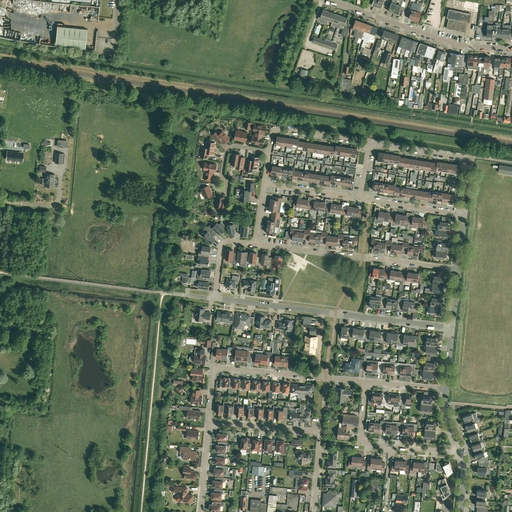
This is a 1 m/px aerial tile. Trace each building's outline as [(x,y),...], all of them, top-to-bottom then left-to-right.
[(378,0),(376,7),(381,8),(383,1),(387,3),(388,0),(378,0)] [(393,13),(396,4),(397,0),(392,0),(388,11),(393,13)] [(399,0),(398,5),(396,4),(393,13),(398,14),(399,12),(402,13),(404,7),(401,6),(402,0),(399,0)] [(420,2),(419,4),(414,20),(418,22),(421,13),(419,12),(423,3),(420,2)] [(414,20),(419,4),(416,3),(414,10),(412,9),(409,18),(414,20)] [(326,20),(329,11),(327,10),(326,9),(324,8),(323,8),(323,9),(321,14),(321,13),(320,14),(319,16),(320,16),(320,17),(320,18),(323,19),(322,23),(325,24),(326,20)] [(449,9),(447,18),(449,18),(447,28),(466,32),(468,22),(469,23),(471,14),(449,9)] [(485,29),(485,31),(486,31),(487,31),(487,37),(492,37),(493,25),(493,22),(494,16),(495,11),(492,11),(489,10),(489,21),(488,21),(487,28),(486,28),(485,29)] [(326,20),(332,22),(335,13),(329,11),(326,20)] [(337,27),(338,24),(341,15),(335,13),(332,22),(331,25),(337,27)] [(347,17),(341,15),(338,24),(337,27),(340,28),(343,29),(341,35),(346,37),(348,24),(345,23),(347,17)] [(353,36),(356,37),(357,35),(361,22),(355,20),(352,30),(355,31),(353,36)] [(357,35),(356,37),(354,41),(357,42),(359,38),(361,39),(367,24),(361,22),(357,35)] [(361,39),(364,39),(361,46),(364,47),(368,39),(372,26),(370,25),(369,24),(368,23),(367,24),(361,39)] [(502,38),(510,39),(511,25),(503,24),(502,28),(502,38)] [(87,30),(72,28),(57,26),(55,47),(85,50),(87,30)] [(372,26),(368,39),(370,40),(371,36),(374,38),(378,28),(372,26)] [(381,38),(389,40),(391,33),(384,30),(381,38)] [(399,35),(391,33),(389,40),(396,43),(399,35)] [(405,48),(407,49),(410,39),(406,38),(401,53),(403,54),(405,48)] [(324,46),(329,48),(332,43),(332,41),(326,39),(326,40),(324,46)] [(408,57),(409,56),(414,41),(410,39),(407,49),(404,56),(408,57)] [(418,42),(414,41),(409,56),(411,57),(413,51),(415,52),(418,42)] [(424,44),(420,43),(415,55),(417,56),(416,59),(418,60),(424,44)] [(428,46),(424,44),(418,60),(420,60),(422,61),(425,55),(428,46)] [(436,48),(432,47),(426,62),(429,63),(431,57),(433,58),(436,48)] [(434,70),(436,70),(442,52),(441,51),(441,50),(439,49),(438,50),(435,58),(437,59),(435,64),(436,64),(434,70)] [(381,61),(389,64),(393,54),(385,51),(381,61)] [(444,52),(442,52),(436,70),(435,73),(438,74),(440,66),(442,66),(444,61),(447,53),(446,53),(446,52),(444,51),(444,52)] [(443,75),(443,80),(447,81),(448,70),(453,71),(453,67),(454,64),(455,54),(449,53),(447,68),(444,67),(443,75)] [(454,64),(453,67),(462,68),(462,65),(464,55),(459,55),(455,54),(454,64)] [(394,59),(391,74),(397,75),(398,69),(399,63),(400,59),(394,59)] [(307,80),(308,70),(301,69),(299,78),(307,80)] [(340,84),(339,90),(349,92),(350,86),(351,86),(351,80),(341,78),(340,84)] [(494,79),(486,78),(484,98),(492,99),(494,79)] [(449,103),(448,113),(457,114),(459,105),(449,103)] [(266,126),(255,124),(255,126),(253,126),(253,129),(254,129),(254,132),(255,132),(254,136),(253,136),(251,143),(263,145),(264,137),(263,137),(263,133),(265,133),(266,126)] [(241,141),(246,142),(247,133),(242,131),(236,130),(235,139),(239,140),(241,140),(241,141)] [(212,135),(216,140),(219,143),(222,141),(224,144),(229,139),(223,131),(219,134),(217,131),(212,135)] [(214,154),(215,150),(213,150),(214,147),(214,148),(215,143),(207,142),(207,143),(206,143),(205,148),(202,148),(200,157),(208,158),(209,153),(214,154)] [(19,161),(20,153),(7,151),(6,159),(19,161)] [(241,155),(233,153),(232,159),(231,159),(230,164),(231,164),(231,165),(236,166),(236,168),(243,169),(244,160),(240,159),(241,155)] [(252,157),(251,160),(250,166),(247,165),(245,171),(252,172),(252,168),(257,169),(259,158),(252,157)] [(206,170),(205,177),(205,180),(211,181),(213,171),(215,172),(217,165),(205,163),(204,170),(206,170)] [(511,166),(500,165),(498,172),(511,174),(511,166)] [(45,174),(44,184),(44,187),(47,187),(46,188),(51,188),(51,187),(54,187),(54,185),(55,175),(45,174)] [(203,183),(198,182),(197,186),(200,186),(201,188),(201,189),(205,198),(212,196),(208,186),(204,187),(203,186),(203,183)] [(248,182),(248,190),(236,189),(236,197),(240,197),(239,201),(249,201),(250,191),(253,191),(254,183),(248,182)] [(447,202),(453,203),(453,200),(457,201),(458,198),(454,198),(454,194),(449,193),(449,194),(447,202)] [(226,203),(223,202),(224,197),(217,196),(215,206),(220,207),(219,209),(225,210),(226,203)] [(282,198),(275,197),(274,200),(271,199),(270,200),(269,204),(281,206),(282,198)] [(302,208),(303,199),(298,198),(297,201),(294,200),(293,207),(300,208),(299,210),(301,211),(302,208)] [(303,199),(302,208),(310,209),(311,203),(308,202),(309,200),(303,199)] [(320,202),(315,201),(314,203),(311,203),(310,209),(319,211),(320,202)] [(325,203),(320,202),(319,211),(327,212),(328,206),(325,205),(325,203)] [(273,211),(272,214),(272,216),(273,216),(279,217),(280,215),(280,212),(281,206),(269,204),(268,209),(269,209),(269,210),(273,211)] [(328,206),(327,212),(335,213),(337,204),(331,204),(331,206),(328,206)] [(337,204),(335,213),(344,215),(345,208),(342,208),(342,205),(337,204)] [(345,208),(344,215),(352,216),(354,207),(348,206),(348,209),(345,208)] [(359,208),(354,207),(352,216),(361,218),(362,211),(359,211),(359,208)] [(376,213),(375,220),(374,223),(377,224),(378,222),(383,223),(383,221),(385,212),(379,211),(379,214),(376,213)] [(385,212),(383,221),(392,222),(393,216),(390,215),(390,213),(385,212)] [(400,225),(400,224),(402,215),(396,214),(396,216),(393,216),(392,222),(391,226),(395,226),(395,225),(400,225)] [(407,216),(402,215),(400,224),(400,225),(405,226),(405,227),(408,228),(410,219),(407,218),(407,216)] [(280,219),(279,219),(279,217),(273,216),(272,216),(271,218),(271,221),(267,220),(266,226),(275,227),(278,228),(279,228),(280,219)] [(410,219),(408,228),(411,228),(411,227),(417,228),(417,227),(418,218),(413,217),(413,219),(410,219)] [(424,218),(418,218),(417,227),(425,228),(426,221),(423,221),(424,218)] [(235,226),(238,227),(239,223),(239,221),(236,221),(231,222),(231,224),(227,225),(229,234),(232,234),(233,234),(234,234),(235,233),(234,226),(235,226)] [(212,223),(207,227),(215,234),(217,232),(219,234),(224,230),(223,228),(224,226),(224,225),(221,222),(219,225),(217,223),(215,226),(212,223)] [(450,222),(449,222),(449,223),(440,222),(440,225),(439,224),(438,230),(449,231),(450,226),(451,226),(451,225),(452,225),(452,224),(452,223),(451,222),(450,222)] [(238,227),(238,229),(241,229),(241,235),(244,236),(244,237),(248,237),(248,232),(247,232),(248,227),(244,227),(245,224),(239,223),(238,227)] [(215,234),(207,227),(206,226),(203,230),(206,233),(203,236),(211,244),(215,239),(213,237),(215,234)] [(278,228),(275,227),(266,226),(265,231),(269,232),(271,232),(270,235),(276,236),(277,233),(278,228)] [(297,243),(299,232),(296,231),(296,229),(291,228),(290,236),(293,236),(292,241),(292,242),(297,243)] [(299,232),(297,243),(302,244),(303,242),(304,237),(307,238),(308,230),(302,229),(302,232),(299,232)] [(315,243),(316,234),(310,233),(311,230),(308,230),(307,238),(310,238),(309,242),(315,243)] [(401,230),(401,238),(409,239),(409,235),(405,235),(406,231),(401,230)] [(447,239),(447,240),(448,240),(449,240),(449,239),(450,239),(450,238),(451,238),(451,237),(450,237),(450,236),(449,236),(449,231),(438,230),(438,235),(439,235),(438,238),(447,239)] [(316,231),(316,234),(315,243),(315,244),(320,244),(321,239),(323,240),(324,232),(316,231)] [(327,235),(327,233),(324,232),(323,240),(326,240),(326,244),(331,245),(332,236),(327,235)] [(340,242),(341,234),(336,234),(335,236),(332,236),(331,245),(337,245),(337,242),(340,242)] [(341,234),(340,242),(343,242),(343,246),(348,247),(349,238),(350,235),(341,234)] [(352,238),(349,238),(348,247),(354,247),(354,244),(357,244),(358,236),(353,236),(352,238)] [(380,242),(381,239),(372,238),(371,246),(374,246),(374,250),(379,251),(380,242)] [(388,248),(389,240),(386,240),(386,243),(380,242),(379,251),(385,251),(385,248),(388,248)] [(397,241),(389,240),(388,248),(391,248),(390,252),(396,253),(397,241)] [(406,242),(397,241),(396,253),(401,253),(402,250),(405,250),(406,242)] [(409,243),(406,242),(405,250),(408,251),(407,254),(413,255),(414,246),(408,246),(409,243)] [(436,250),(447,251),(448,246),(449,246),(450,245),(450,244),(450,243),(449,243),(448,242),(446,242),(446,243),(438,242),(437,245),(436,250)] [(414,245),(414,246),(413,255),(418,256),(419,252),(422,252),(423,245),(420,244),(419,246),(414,245)] [(199,252),(198,255),(208,257),(209,253),(210,252),(211,247),(202,246),(201,251),(200,252),(199,252)] [(232,257),(233,253),(233,250),(227,250),(225,259),(229,260),(229,263),(235,264),(236,257),(232,257)] [(446,256),(447,251),(436,250),(436,255),(436,258),(445,259),(444,260),(446,260),(447,260),(448,260),(448,259),(448,258),(448,257),(447,256),(446,256)] [(247,260),(248,252),(245,252),(239,252),(239,251),(237,261),(240,261),(240,265),(247,266),(247,260)] [(249,262),(256,263),(255,265),(259,265),(260,259),(256,258),(257,253),(250,253),(249,262)] [(262,254),(262,259),(261,263),(264,264),(264,267),(270,268),(271,258),(268,257),(268,255),(263,254),(262,254)] [(198,255),(198,259),(199,259),(200,261),(200,265),(208,266),(209,262),(208,260),(208,257),(198,255)] [(271,263),(270,269),(277,270),(277,267),(281,267),(283,257),(275,256),(275,263),(271,263)] [(370,277),(378,278),(379,269),(374,268),(373,273),(370,273),(370,277)] [(379,269),(378,278),(387,279),(387,272),(384,272),(385,270),(379,269)] [(195,278),(196,278),(201,279),(201,276),(202,276),(207,276),(207,277),(210,277),(211,271),(202,270),(201,272),(196,272),(195,278)] [(387,272),(387,279),(395,280),(396,271),(391,270),(390,273),(387,272)] [(404,281),(404,275),(401,274),(402,272),(396,271),(395,280),(395,282),(400,282),(400,283),(403,284),(404,281)] [(412,282),(413,273),(408,272),(407,275),(404,275),(404,281),(412,282)] [(413,273),(412,282),(421,283),(421,277),(418,276),(419,274),(413,273)] [(227,279),(226,286),(227,288),(235,289),(236,282),(239,282),(239,276),(232,275),(232,279),(227,279)] [(444,276),(443,276),(443,277),(434,276),(434,279),(433,279),(433,284),(443,285),(444,280),(445,280),(446,280),(446,279),(446,278),(446,277),(445,277),(445,276),(444,276)] [(201,279),(196,278),(196,283),(199,283),(198,287),(209,289),(209,283),(205,282),(205,279),(201,279)] [(275,284),(279,285),(279,279),(273,278),(273,282),(268,282),(267,293),(274,294),(275,284)] [(249,281),(243,280),(242,287),(247,287),(248,287),(248,291),(255,291),(256,281),(249,280),(249,281)] [(441,293),(441,294),(442,294),(443,294),(444,294),(444,293),(445,293),(445,292),(445,291),(444,291),(444,290),(443,290),(443,285),(433,284),(430,284),(430,289),(425,288),(425,292),(432,293),(432,292),(437,292),(441,293)] [(366,305),(375,307),(376,297),(371,297),(371,295),(367,294),(366,305)] [(381,298),(376,297),(375,307),(383,308),(384,297),(381,296),(381,298)] [(383,308),(391,309),(393,299),(387,299),(388,297),(384,297),(383,308)] [(398,300),(393,299),(391,309),(400,310),(401,299),(398,298),(398,300)] [(440,299),(436,299),(432,298),(431,301),(430,306),(441,307),(442,302),(443,302),(444,301),(444,300),(444,299),(443,299),(443,298),(442,298),(440,298),(440,299)] [(400,310),(406,311),(408,311),(409,302),(404,301),(404,299),(401,299),(400,310)] [(409,302),(408,311),(417,312),(418,301),(415,300),(415,302),(409,302)] [(441,312),(441,307),(430,306),(428,306),(427,314),(439,315),(439,316),(441,316),(442,316),(442,315),(442,314),(442,313),(442,312),(441,312)] [(204,309),(199,309),(198,312),(196,312),(196,313),(196,314),(195,320),(203,321),(203,319),(210,320),(211,313),(204,312),(204,309)] [(217,316),(217,320),(225,321),(225,323),(232,323),(232,322),(233,323),(234,313),(225,312),(225,313),(218,312),(217,315),(217,316)] [(249,324),(250,316),(244,315),(243,316),(242,314),(237,313),(235,328),(242,329),(243,324),(244,324),(249,324)] [(265,317),(257,316),(256,327),(264,327),(271,328),(271,321),(264,320),(265,317)] [(277,322),(276,328),(284,329),(284,330),(286,330),(292,331),(293,325),(292,325),(292,320),(285,319),(285,323),(283,323),(283,322),(277,322)] [(311,322),(304,322),(303,326),(310,327),(310,334),(318,335),(318,327),(310,327),(311,322)] [(341,338),(349,339),(351,328),(342,327),(341,331),(340,335),(341,335),(341,338)] [(358,338),(359,329),(351,328),(349,339),(352,339),(353,337),(358,338)] [(363,341),(366,341),(367,330),(359,329),(358,338),(363,339),(363,341)] [(375,340),(376,331),(367,330),(366,341),(369,341),(369,340),(375,340)] [(380,343),(383,343),(384,332),(376,331),(375,340),(380,341),(380,343)] [(386,342),(392,342),(393,333),(384,332),(383,343),(386,343),(386,342)] [(397,345),(400,345),(401,334),(393,333),(392,342),(397,343),(397,345)] [(403,344),(408,345),(410,335),(401,334),(400,345),(403,346),(403,344)] [(418,336),(410,335),(408,345),(414,345),(413,347),(417,347),(418,336)] [(307,342),(305,342),(304,353),(314,354),(315,337),(308,337),(307,342)] [(436,339),(432,338),(428,338),(427,341),(427,340),(426,346),(437,347),(437,342),(438,342),(439,342),(439,341),(440,341),(440,340),(440,339),(439,339),(439,338),(438,338),(436,338),(436,339)] [(213,342),(212,350),(215,351),(217,353),(216,358),(219,358),(220,359),(221,359),(222,349),(219,349),(219,347),(218,345),(216,344),(216,342),(213,342)] [(275,358),(275,363),(275,364),(276,364),(276,365),(278,366),(279,365),(281,365),(282,356),(278,356),(279,352),(278,347),(273,346),(272,355),(273,355),(272,358),(275,358)] [(434,355),(436,356),(437,356),(437,355),(438,355),(438,354),(438,353),(438,352),(437,352),(436,352),(437,347),(426,346),(426,351),(426,354),(435,354),(434,355)] [(192,361),(194,361),(194,362),(198,363),(198,364),(201,364),(201,363),(205,363),(205,362),(206,363),(206,359),(205,359),(206,356),(204,355),(204,350),(198,349),(198,348),(195,347),(194,356),(193,355),(192,356),(191,356),(190,357),(190,358),(190,359),(190,360),(191,360),(191,361),(192,361)] [(227,359),(227,355),(228,352),(232,352),(232,349),(233,347),(228,347),(228,349),(222,349),(221,359),(223,360),(224,359),(227,359)] [(235,357),(235,361),(239,361),(239,359),(242,360),(242,350),(232,349),(232,352),(232,356),(235,356),(235,357)] [(242,350),(242,360),(244,360),(244,362),(248,362),(248,358),(249,357),(252,358),(252,356),(252,351),(242,350)] [(252,350),(252,351),(252,356),(256,357),(256,358),(255,358),(254,363),(258,364),(258,363),(261,363),(262,354),(262,351),(252,350)] [(262,354),(261,363),(264,363),(264,364),(268,365),(269,360),(268,360),(268,358),(272,358),(272,352),(266,352),(265,354),(262,354)] [(288,360),(292,360),(292,354),(286,353),(286,356),(282,356),(281,365),(284,365),(284,366),(286,366),(287,365),(288,366),(288,360)] [(359,368),(363,369),(364,360),(352,359),(352,361),(351,361),(350,362),(350,364),(346,363),(345,366),(344,366),(343,367),(343,369),(344,370),(345,370),(345,371),(359,372),(359,368)] [(373,360),(367,360),(364,360),(364,366),(367,366),(366,371),(366,373),(372,372),(372,363),(373,360)] [(377,372),(378,369),(378,367),(381,368),(381,361),(378,361),(373,360),(372,363),(372,372),(377,374),(377,372)] [(384,368),(383,369),(383,373),(383,374),(389,374),(390,362),(381,361),(381,368),(384,368)] [(398,363),(392,362),(390,362),(389,374),(394,375),(394,374),(395,369),(398,369),(398,363)] [(436,362),(435,362),(434,362),(434,363),(425,362),(425,365),(424,365),(424,370),(434,371),(435,366),(436,366),(437,366),(437,365),(437,364),(437,363),(436,363),(436,362)] [(398,363),(398,369),(400,369),(400,375),(400,376),(405,376),(406,366),(407,364),(398,363)] [(411,370),(414,371),(415,364),(412,364),(412,367),(406,366),(405,376),(411,377),(411,376),(411,370)] [(193,381),(203,382),(204,375),(202,375),(203,370),(192,369),(191,374),(193,374),(193,381)] [(428,380),(428,379),(432,379),(432,380),(433,380),(434,380),(435,380),(435,379),(436,379),(436,378),(436,377),(435,377),(435,376),(434,376),(434,371),(424,370),(423,375),(424,375),(423,378),(424,378),(426,378),(425,380),(424,380),(424,383),(428,383),(428,380)] [(223,387),(229,387),(230,380),(230,378),(223,378),(220,378),(219,387),(219,388),(219,389),(222,389),(223,388),(223,387)] [(233,388),(239,388),(240,381),(240,379),(234,379),(233,381),(230,380),(229,387),(229,388),(233,389),(233,388)] [(243,381),(240,381),(239,388),(239,389),(243,390),(243,389),(249,389),(250,382),(250,380),(243,379),(243,381)] [(259,390),(260,383),(260,381),(253,380),(253,382),(250,382),(249,389),(248,392),(251,393),(251,390),(253,391),(253,389),(259,390)] [(263,383),(260,383),(259,390),(259,391),(263,392),(263,390),(269,391),(270,384),(270,382),(263,381),(263,383)] [(270,384),(269,391),(269,392),(273,392),(273,391),(279,392),(280,385),(280,383),(273,382),(273,384),(270,384)] [(283,385),(280,385),(279,392),(279,393),(283,393),(283,392),(289,393),(290,384),(283,383),(283,385)] [(297,398),(299,398),(301,398),(302,385),(292,384),(292,393),(298,393),(297,398)] [(314,386),(312,386),(302,385),(301,398),(305,398),(305,394),(312,395),(312,394),(314,394),(314,393),(312,392),(312,391),(313,391),(314,386)] [(342,389),(338,388),(337,402),(343,402),(344,396),(351,397),(351,390),(345,390),(345,389),(344,389),(344,390),(342,389)] [(194,404),(201,404),(202,397),(199,397),(200,390),(193,390),(192,396),(191,403),(192,403),(192,404),(193,404),(194,404)] [(374,402),(377,402),(378,393),(372,392),(372,393),(372,398),(369,398),(368,404),(374,405),(374,402)] [(383,393),(378,393),(377,402),(377,405),(382,405),(385,406),(386,399),(383,399),(383,394),(383,393)] [(393,407),(394,404),(395,395),(389,393),(389,395),(389,400),(386,399),(385,406),(393,407)] [(400,401),(400,399),(400,396),(400,394),(395,395),(394,404),(393,407),(399,407),(399,410),(402,410),(402,407),(403,401),(400,401)] [(405,401),(403,401),(402,407),(405,408),(405,405),(411,405),(412,396),(406,395),(406,396),(405,401)] [(431,397),(427,397),(422,396),(422,399),(421,399),(421,404),(432,405),(432,400),(433,400),(434,400),(434,399),(434,398),(434,397),(433,396),(431,396),(431,397)] [(227,405),(228,402),(224,402),(223,405),(217,405),(216,414),(223,414),(223,410),(224,410),(227,410),(227,405)] [(233,406),(227,405),(227,410),(226,415),(233,415),(233,411),(234,411),(237,411),(237,406),(238,403),(234,402),(233,406)] [(247,407),(248,404),(244,403),(243,407),(237,406),(237,411),(236,415),(243,416),(243,412),(244,412),(247,412),(247,407)] [(253,417),(253,416),(253,413),(254,412),(257,413),(257,408),(258,405),(254,404),(253,408),(247,407),(247,412),(246,416),(253,417)] [(431,410),(432,405),(421,404),(421,409),(421,412),(430,413),(429,414),(431,414),(432,414),(433,413),(433,412),(433,411),(432,410),(431,410)] [(264,413),(267,414),(267,409),(268,406),(264,405),(263,409),(257,408),(257,413),(256,417),(263,418),(263,414),(264,413)] [(301,405),(300,408),(299,421),(305,422),(305,423),(309,424),(309,422),(310,413),(304,413),(304,405),(301,405)] [(273,410),(267,409),(267,414),(266,418),(273,419),(273,415),(274,414),(277,415),(277,410),(278,407),(274,406),(273,410)] [(283,411),(277,410),(277,415),(276,419),(283,420),(283,416),(284,415),(287,416),(288,407),(283,407),(283,411)] [(289,420),(299,421),(300,408),(296,408),(296,412),(290,412),(289,420)] [(201,411),(192,410),(188,410),(187,419),(200,420),(201,411)] [(466,422),(467,425),(475,423),(481,421),(481,418),(477,418),(476,412),(463,416),(465,422),(466,422)] [(339,428),(338,438),(349,439),(350,426),(355,426),(356,417),(343,416),(343,423),(343,424),(343,425),(343,428),(341,428),(339,428)] [(369,433),(374,432),(375,423),(369,422),(370,420),(367,419),(366,426),(369,426),(369,431),(369,433)] [(380,427),(383,427),(384,421),(381,421),(380,423),(375,423),(374,432),(379,434),(380,432),(380,427)] [(387,421),(384,421),(383,427),(386,427),(385,433),(386,434),(391,434),(392,424),(386,424),(387,421)] [(392,422),(392,424),(391,434),(396,435),(397,434),(397,430),(397,428),(400,429),(401,422),(398,422),(392,422)] [(409,423),(404,423),(401,422),(400,429),(403,429),(402,434),(402,436),(408,435),(409,426),(409,423)] [(435,423),(431,422),(426,422),(426,425),(425,425),(425,430),(436,431),(436,426),(437,426),(438,425),(438,424),(438,423),(437,422),(436,422),(435,422),(435,423)] [(475,423),(467,425),(466,426),(468,432),(469,431),(470,435),(478,433),(479,432),(478,428),(477,429),(475,423)] [(414,426),(409,426),(408,435),(413,437),(413,435),(414,430),(417,430),(418,424),(414,424),(414,426)] [(199,431),(187,430),(187,438),(198,439),(199,431)] [(216,434),(216,437),(216,438),(217,438),(217,439),(218,439),(218,440),(219,440),(219,441),(222,441),(222,440),(227,440),(228,434),(230,434),(230,432),(230,431),(229,431),(221,430),(221,433),(219,433),(218,433),(217,435),(216,434)] [(433,439),(433,440),(435,440),(436,440),(436,439),(437,439),(437,438),(437,437),(437,436),(436,436),(435,436),(436,431),(425,430),(424,435),(425,435),(425,438),(426,438),(426,443),(429,443),(429,439),(430,438),(433,439)] [(472,441),(473,445),(481,442),(483,442),(482,437),(480,438),(478,433),(470,435),(469,435),(471,441),(472,441)] [(250,452),(251,448),(251,440),(251,441),(248,441),(248,440),(248,438),(245,437),(245,439),(242,439),(241,448),(240,452),(246,452),(250,452)] [(259,441),(259,439),(256,438),(256,440),(253,440),(252,452),(253,453),(254,453),(255,452),(256,450),(258,450),(258,451),(262,452),(262,442),(262,443),(260,442),(259,441)] [(274,454),(275,448),(275,442),(272,442),(272,440),(270,440),(269,439),(268,439),(267,439),(266,439),(265,449),(269,450),(268,453),(274,454)] [(286,455),(287,449),(287,443),(284,443),(284,441),(282,441),(281,440),(280,440),(279,441),(278,440),(277,450),(281,451),(280,454),(286,455)] [(220,445),(218,445),(216,445),(216,446),(215,446),(215,449),(216,450),(216,451),(217,451),(217,452),(218,452),(221,453),(221,452),(226,452),(226,446),(229,446),(229,443),(220,442),(220,445)] [(483,448),(481,442),(473,445),(472,445),(474,451),(475,450),(476,454),(484,452),(485,452),(484,447),(483,448)] [(197,451),(191,451),(188,451),(188,447),(180,446),(180,453),(184,453),(183,459),(186,459),(196,460),(197,451)] [(299,452),(299,457),(298,463),(305,464),(306,460),(311,461),(312,453),(299,452)] [(327,461),(326,467),(335,468),(335,467),(340,468),(340,464),(336,464),(337,452),(331,452),(330,461),(327,461)] [(479,463),(488,463),(488,462),(492,462),(492,460),(491,460),(488,460),(487,457),(486,457),(484,452),(476,454),(475,454),(477,460),(478,460),(479,463)] [(214,458),(214,461),(214,462),(215,462),(215,463),(216,463),(216,464),(217,464),(220,464),(220,463),(225,464),(225,458),(227,458),(227,456),(227,455),(226,454),(217,454),(217,457),(215,457),(215,458),(214,458)] [(357,468),(357,465),(358,456),(354,455),(354,456),(352,456),(352,460),(352,461),(349,461),(348,467),(351,467),(351,468),(357,468)] [(362,456),(358,456),(357,465),(362,466),(362,468),(365,469),(366,461),(363,461),(363,457),(362,457),(362,456)] [(376,467),(377,457),(373,457),(373,458),(371,458),(371,462),(368,461),(368,463),(367,469),(370,469),(376,469),(376,467)] [(376,469),(381,470),(384,471),(385,464),(385,463),(382,463),(382,459),(381,459),(381,458),(377,457),(376,467),(376,469)] [(394,471),(399,472),(400,472),(400,469),(401,460),(397,459),(397,460),(395,460),(395,464),(392,463),(391,471),(394,471)] [(401,460),(400,469),(405,470),(405,472),(408,473),(409,465),(406,465),(406,461),(405,461),(405,460),(401,460)] [(410,465),(410,467),(410,473),(413,473),(413,470),(418,471),(419,461),(415,461),(415,462),(414,462),(413,466),(410,465)] [(419,461),(418,471),(421,471),(421,474),(427,474),(427,468),(424,468),(424,467),(425,463),(423,463),(423,462),(419,461)] [(447,476),(453,472),(450,467),(451,467),(449,462),(446,464),(443,465),(442,464),(437,463),(436,470),(440,472),(445,471),(447,476)] [(488,463),(479,463),(478,467),(477,467),(477,473),(488,474),(490,473),(490,469),(489,468),(488,468),(488,463)] [(249,474),(261,476),(262,467),(251,465),(249,474)] [(213,470),(213,472),(213,473),(213,474),(214,474),(214,475),(215,475),(215,476),(216,476),(218,476),(218,475),(224,476),(226,476),(227,470),(226,470),(227,466),(218,466),(218,469),(216,469),(214,468),(214,470),(213,470)] [(190,467),(183,467),(183,471),(185,471),(184,478),(194,479),(195,471),(190,471),(190,467)] [(298,489),(307,490),(308,479),(305,478),(305,479),(303,479),(303,471),(290,470),(289,477),(299,478),(298,489)] [(326,479),(325,486),(334,488),(335,480),(334,480),(335,473),(328,472),(327,478),(328,478),(328,479),(326,479)] [(212,482),(212,484),(212,485),(212,486),(213,486),(214,487),(214,488),(215,488),(217,488),(217,487),(222,488),(223,481),(224,481),(225,479),(224,478),(215,477),(215,480),(213,480),(213,482),(212,482)] [(441,487),(442,490),(445,497),(450,493),(448,488),(449,488),(445,478),(439,481),(438,486),(441,487)] [(186,495),(187,488),(172,486),(172,491),(179,492),(179,495),(177,495),(175,496),(175,499),(176,500),(178,500),(178,501),(192,503),(193,495),(186,495)] [(211,493),(211,496),(211,497),(211,498),(212,498),(212,499),(213,499),(213,500),(216,500),(216,499),(221,499),(222,493),(223,493),(223,491),(223,490),(216,489),(216,492),(212,492),(212,494),(211,493)] [(478,496),(478,500),(486,501),(487,501),(488,491),(477,490),(477,496),(478,496)] [(332,494),(327,494),(326,494),(325,497),(324,497),(323,506),(327,506),(328,506),(328,505),(331,505),(330,507),(335,507),(336,495),(340,496),(340,492),(337,492),(332,491),(332,494)] [(269,492),(269,496),(267,511),(275,511),(276,503),(277,496),(273,495),(273,493),(269,492)] [(250,511),(251,511),(255,511),(256,506),(260,507),(261,503),(261,500),(251,499),(250,511)] [(485,507),(486,501),(478,500),(477,500),(476,506),(477,506),(477,510),(487,511),(488,507),(485,507)] [(209,511),(220,511),(220,505),(223,505),(223,502),(212,501),(211,504),(210,504),(209,511)]
